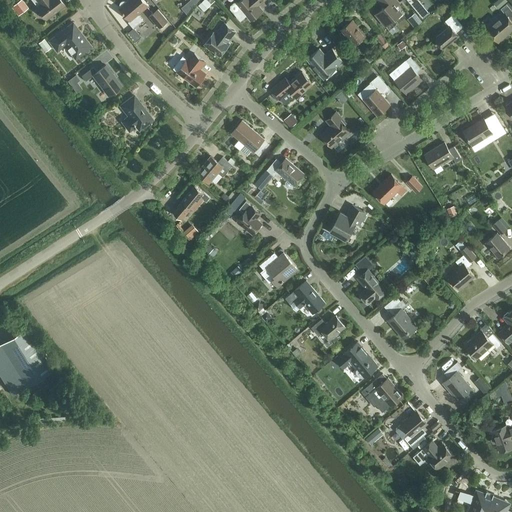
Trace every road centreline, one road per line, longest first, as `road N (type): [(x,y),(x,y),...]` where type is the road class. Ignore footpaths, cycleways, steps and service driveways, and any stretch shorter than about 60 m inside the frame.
road 1 (residential): [(407,372),(318,275),(303,246),(333,184)]
road 2 (residential): [(202,132),(87,5)]
road 3 (residential): [(491,71),(475,56),(389,126),(388,152)]
road 4 (residential): [(407,372),(470,310),(511,283)]
road 5 (residential): [(333,184),(233,93)]
road 6 (residential): [(388,152),(501,83)]
road 7 (residential): [(233,93),(326,0)]
road 8 (residential): [(490,474),(407,372)]
road 9 (unclassified): [(102,217),(202,132)]
road 10 (unclassified): [(102,217),(0,288)]
